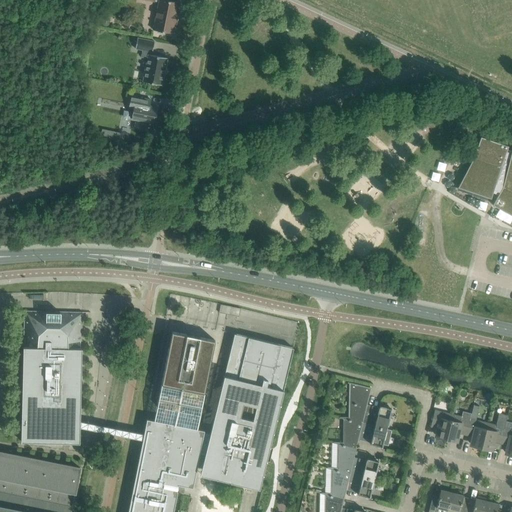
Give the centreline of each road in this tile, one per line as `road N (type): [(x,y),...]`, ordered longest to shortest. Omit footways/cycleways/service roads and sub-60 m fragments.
road 1 (unclassified): [(157,256),(209,0)]
road 2 (unclassified): [(281,511),(330,292)]
road 3 (tertiary): [(511,330),(330,292)]
road 4 (tertiary): [(330,292),(203,268)]
